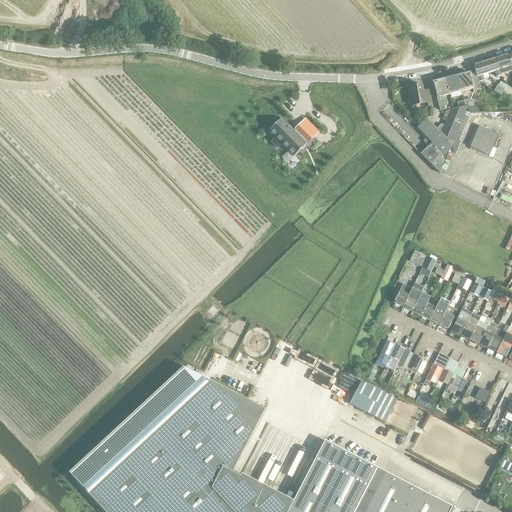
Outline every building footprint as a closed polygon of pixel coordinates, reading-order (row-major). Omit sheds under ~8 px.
[(511,65),(511,64),(509,54),(496,58),(500,70),(511,65)] [(482,62),(486,74),(494,71),(495,77),(501,75),(500,70),(496,58),(482,62)] [(486,74),(482,62),(474,65),(476,71),(474,72),(479,82),(484,80),(483,75),(486,74)] [(481,89),(479,82),(474,72),(470,73),(458,76),(462,92),(473,89),(474,91),(481,89)] [(446,79),(450,95),(462,92),(458,76),(446,79)] [(450,95),(446,79),(433,82),(433,83),(434,82),(438,98),(437,98),(440,111),(445,110),(442,97),(450,95)] [(422,84),(408,86),(411,105),(424,103),(425,106),(431,105),(429,93),(423,94),(422,84)] [(474,101),(470,101),(468,105),(466,112),(478,112),(478,105),(474,105),(474,101)] [(439,173),(442,168),(448,153),(455,156),(461,141),(459,140),(469,117),(464,115),(466,112),(468,105),(465,106),(458,108),(453,109),(451,109),(444,125),(441,124),(436,128),(427,118),(417,128),(427,137),(423,141),(428,146),(420,154),(439,173)] [(317,135),(323,130),(309,116),(303,122),(304,122),(302,124),(290,112),(277,124),(284,131),(278,137),(284,143),(290,137),(301,149),(314,136),(316,134),(317,135)] [(477,125),(468,146),(489,156),(498,134),(477,125)] [(409,261),(422,268),(428,257),(414,250),(409,261)] [(428,257),(422,268),(431,272),(438,257),(431,254),(429,258),(428,257)] [(454,267),(447,264),(444,270),(442,273),(449,277),(454,267)] [(442,273),(444,270),(437,267),(435,273),(441,276),(442,273)] [(451,281),(458,285),(461,280),(459,278),(460,276),(460,275),(455,273),(451,281)] [(471,281),(462,277),(457,287),(466,291),(471,281)] [(469,292),(478,297),(480,293),(483,287),(485,282),(478,278),(475,283),(474,283),(469,292)] [(394,302),(403,307),(413,288),(403,283),(394,302)] [(415,284),(413,288),(403,307),(412,311),(421,293),(424,288),(415,284)] [(483,287),(480,293),(487,296),(489,291),(490,290),(483,287)] [(500,303),(503,297),(505,293),(496,288),(491,298),(500,303)] [(421,293),(412,311),(421,316),(428,303),(430,297),(421,293)] [(453,297),(451,302),(456,305),(459,299),(453,297)] [(508,307),(510,301),(503,297),(500,303),(508,307)] [(430,320),(439,325),(448,306),(450,302),(441,298),(439,303),(430,320)] [(430,320),(439,303),(433,300),(431,304),(428,303),(421,316),(430,320)] [(490,303),(487,302),(482,313),(485,315),(490,303)] [(457,310),(448,306),(439,325),(448,329),(457,310)] [(451,331),(460,335),(471,313),(462,309),(451,331)] [(471,313),(460,335),(469,339),(480,317),(471,313)] [(469,339),(478,344),(489,321),(490,322),(491,320),(481,315),(480,317),(469,339)] [(495,324),(490,322),(489,321),(478,344),(487,348),(497,328),(498,326),(495,324)] [(497,328),(487,348),(496,353),(509,326),(506,325),(502,331),(497,328)] [(511,343),(511,327),(509,326),(496,353),(505,357),(511,343)] [(275,379),(291,344),(279,339),(263,374),(275,379)] [(386,341),(381,352),(376,362),(385,366),(390,356),(390,355),(389,355),(388,355),(393,345),(386,341)] [(395,344),(389,355),(390,355),(390,356),(389,357),(398,361),(404,349),(395,344)] [(404,350),(397,364),(407,369),(408,367),(414,354),(404,350)] [(321,380),(328,362),(308,354),(301,371),(321,380)] [(422,358),(414,354),(408,367),(416,371),(422,358)] [(434,365),(429,375),(437,380),(442,369),(434,365)] [(447,384),(452,373),(444,369),(439,380),(447,384)] [(454,394),(457,388),(461,378),(456,376),(455,379),(452,378),(446,389),(454,394)] [(467,381),(461,378),(457,388),(462,390),(467,381)] [(449,511),(452,508),(325,441),(292,504),(232,472),(265,409),(210,380),(88,493),(105,511),(449,511)] [(385,422),(397,399),(361,381),(350,404),(385,422)] [(424,407),(428,401),(430,397),(425,395),(428,389),(422,387),(418,396),(415,402),(424,407)] [(481,387),(476,398),(481,401),(486,389),(481,387)] [(436,405),(428,401),(424,407),(433,411),(436,405)] [(443,416),(446,411),(436,407),(434,411),(443,416)] [(463,426),(472,430),(473,430),(471,429),(475,422),(467,418),(463,426)] [(511,463),(503,459),(498,469),(498,470),(511,476),(511,463)]
